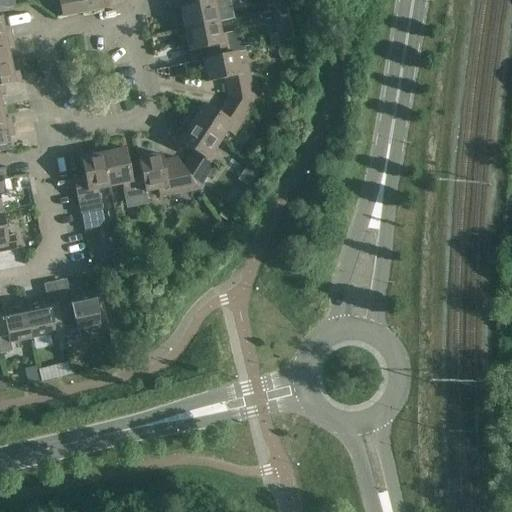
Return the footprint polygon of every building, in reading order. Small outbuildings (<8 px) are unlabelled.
[(12,0),(0,0),(0,8),(7,10),(15,8),(12,0)] [(57,0),(62,19),(76,16),(76,18),(104,12),(103,11),(120,7),(118,0),(57,0)] [(185,32),(218,25),(215,12),(223,11),(220,0),(167,0),(170,11),(181,9),(185,32)] [(2,20),(0,20),(0,43),(12,41),(11,32),(4,33),(2,20)] [(218,25),(185,32),(190,54),(206,51),(209,62),(237,56),(244,55),(240,34),(220,38),(218,25)] [(267,47),(281,44),(278,35),(266,38),(267,47)] [(0,65),(11,63),(8,51),(14,50),(12,41),(0,43),(0,65)] [(228,100),(253,105),(254,103),(247,67),(239,69),(237,56),(209,62),(204,63),(209,85),(225,82),(228,100)] [(11,63),(0,65),(0,88),(4,87),(21,84),(19,73),(13,75),(11,63)] [(177,79),(193,77),(191,64),(175,65),(177,79)] [(291,89),(290,79),(289,72),(280,73),(280,89),(291,89)] [(233,136),(253,105),(228,100),(218,116),(203,106),(200,111),(197,110),(193,111),(186,122),(219,143),(226,132),(233,136)] [(0,131),(12,129),(10,120),(5,121),(2,109),(0,109),(0,131)] [(212,153),(219,143),(186,122),(178,133),(179,137),(182,139),(179,143),(193,153),(182,169),(198,192),(219,158),(212,153)] [(12,129),(0,131),(0,154),(11,152),(9,139),(14,138),(12,129)] [(104,156),(111,189),(124,186),(129,210),(150,205),(147,194),(141,166),(129,168),(125,151),(104,156)] [(111,189),(104,156),(82,160),(86,177),(75,179),(82,216),(104,211),(100,192),(111,189)] [(198,192),(182,169),(164,172),(161,156),(140,160),(141,166),(147,194),(158,192),(160,200),(198,192)] [(0,169),(0,179),(3,178),(3,181),(9,180),(6,168),(0,169)] [(2,215),(0,215),(0,254),(18,251),(15,239),(8,240),(2,215)] [(165,262),(180,258),(174,237),(159,242),(165,262)] [(117,265),(106,267),(107,275),(118,273),(117,265)] [(72,300),(59,303),(67,340),(80,337),(78,331),(100,326),(93,292),(71,297),(72,300)] [(48,302),(26,306),(33,341),(52,336),(54,343),(67,340),(59,303),(49,305),(48,302)] [(0,315),(0,347),(1,355),(2,356),(13,354),(11,345),(33,341),(26,306),(4,311),(5,314),(0,315)] [(39,371),(41,382),(70,375),(68,364),(39,371)]
